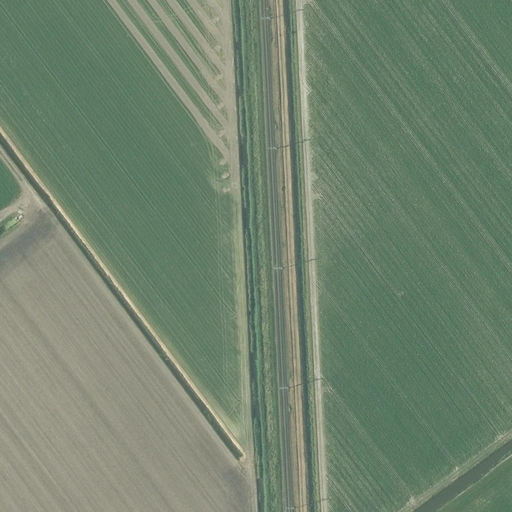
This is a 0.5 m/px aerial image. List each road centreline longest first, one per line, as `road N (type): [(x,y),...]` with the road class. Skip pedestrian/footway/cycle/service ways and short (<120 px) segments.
road 1 (track): [(319,0),(344,511)]
road 2 (track): [(225,0),(250,511)]
road 3 (track): [(301,511),(277,0)]
road 4 (track): [(400,511),(511,430)]
road 5 (track): [(0,247),(42,211),(0,153)]
